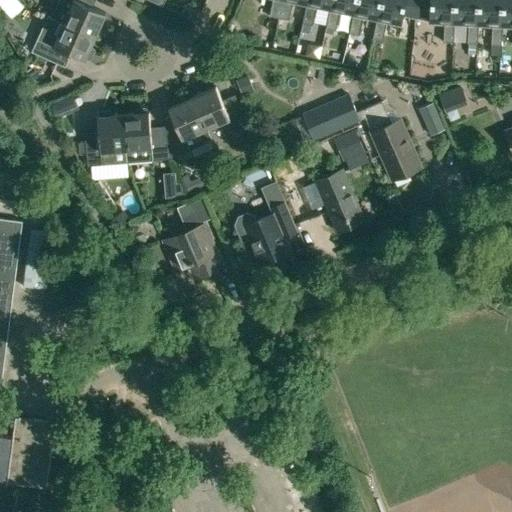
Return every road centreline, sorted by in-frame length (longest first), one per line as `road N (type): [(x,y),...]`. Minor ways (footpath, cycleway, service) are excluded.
road 1 (unclassified): [(78,392),(511,211)]
road 2 (residential): [(186,42),(135,19),(114,64),(146,78),(175,66)]
